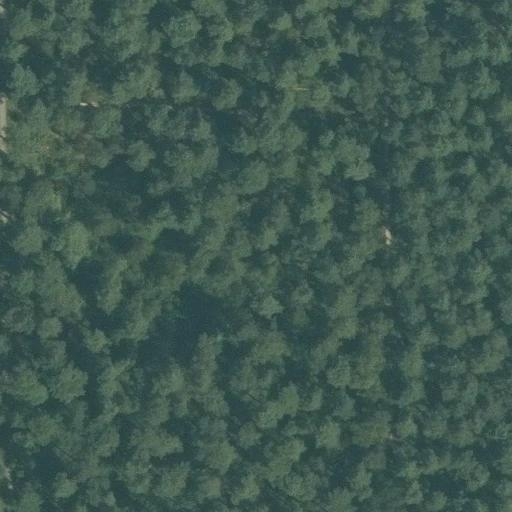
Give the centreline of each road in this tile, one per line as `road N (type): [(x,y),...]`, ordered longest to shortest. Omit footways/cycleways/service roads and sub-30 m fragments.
road 1 (track): [(0,98),(385,116)]
road 2 (track): [(387,54),(511,22)]
